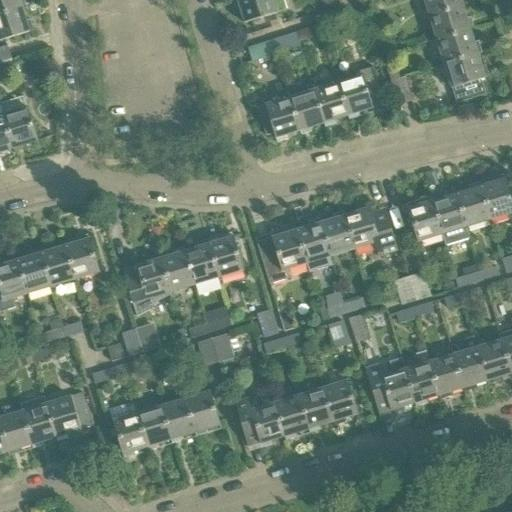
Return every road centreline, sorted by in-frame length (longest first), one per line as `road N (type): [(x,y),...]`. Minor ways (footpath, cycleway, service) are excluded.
road 1 (residential): [(216,511),(511,419)]
road 2 (residential): [(252,190),(511,131)]
road 3 (residential): [(252,190),(195,0)]
road 4 (residential): [(85,184),(70,0)]
road 5 (residential): [(85,184),(252,190)]
